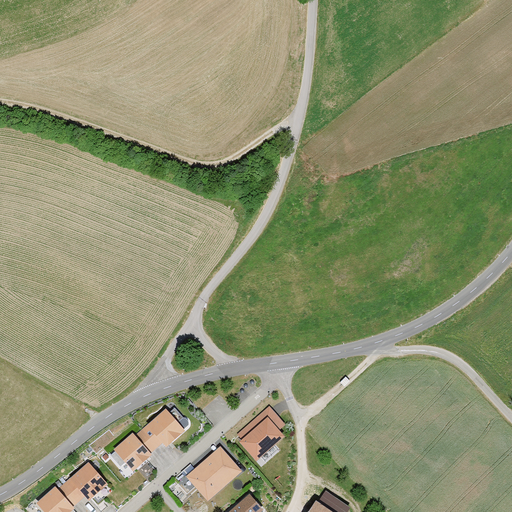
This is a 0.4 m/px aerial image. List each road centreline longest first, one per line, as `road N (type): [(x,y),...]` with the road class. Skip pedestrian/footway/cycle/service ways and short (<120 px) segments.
road 1 (track): [(195,312),(266,215),(287,165),(313,0)]
road 2 (tertiary): [(275,362),(195,377),(133,403),(0,496)]
road 3 (residential): [(265,388),(125,511)]
road 4 (tertiary): [(511,251),(442,312),(370,344)]
road 5 (unclassified): [(511,415),(451,357),(370,344)]
road 6 (track): [(290,511),(299,437),(275,362)]
